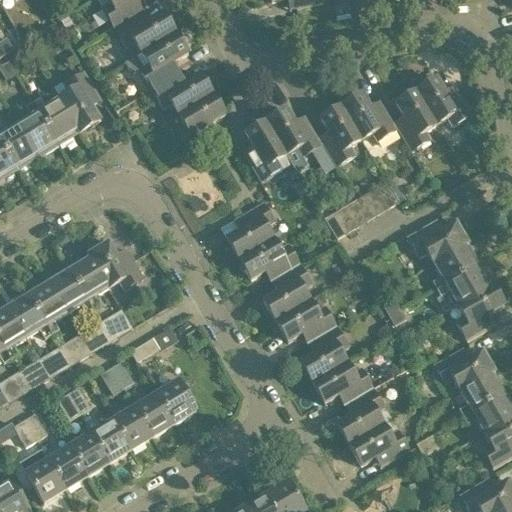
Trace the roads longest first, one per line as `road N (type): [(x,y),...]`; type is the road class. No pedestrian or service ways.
road 1 (residential): [(511,178),(482,38),(471,27),(272,62),(242,59),(206,0)]
road 2 (residential): [(276,414),(144,192),(128,182),(104,184),(0,247)]
road 3 (residential): [(119,511),(276,414)]
